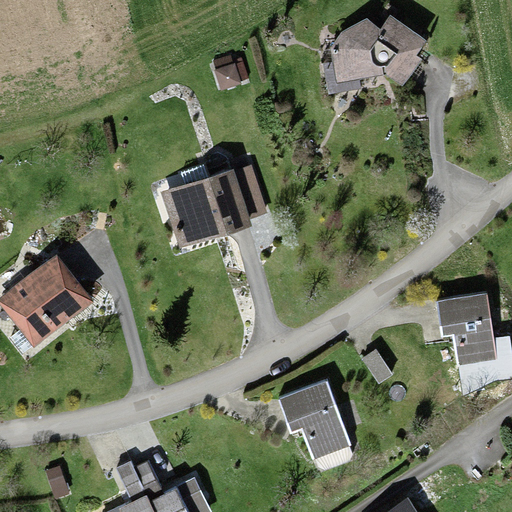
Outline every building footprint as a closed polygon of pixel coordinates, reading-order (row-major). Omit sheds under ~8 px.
[(416,36),(384,14),(375,28),(361,18),(347,24),(338,29),(329,39),(328,51),(327,64),(332,81),(378,70),(395,82),(413,57),(405,52),(416,36)] [(227,167),(158,190),(176,244),(245,221),(243,216),(260,210),(245,166),(228,172),(227,167)] [(51,256),(0,294),(0,300),(32,342),(86,301),(51,256)] [(488,358),(482,293),(434,297),(437,332),(453,331),(455,360),(488,358)] [(505,374),(502,339),(493,340),(496,374),(505,374)] [(339,442),(319,381),(281,393),(290,425),(301,421),(310,451),(339,442)] [(112,467),(128,499),(141,493),(129,468),(125,460),(112,467)] [(144,499),(158,491),(144,461),(129,468),(141,493),(144,499)] [(55,466),(43,470),(52,495),(64,491),(55,466)] [(179,511),(168,487),(158,491),(144,499),(141,493),(128,499),(101,511),(100,511),(179,511)] [(411,511),(403,499),(382,511),(411,511)]
